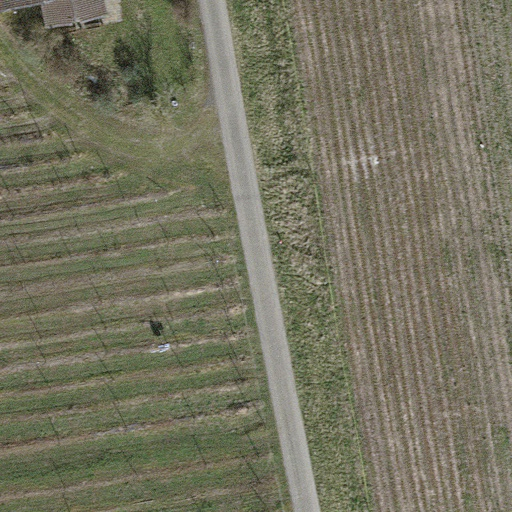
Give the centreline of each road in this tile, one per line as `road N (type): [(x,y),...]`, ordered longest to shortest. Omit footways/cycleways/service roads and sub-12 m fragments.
road 1 (residential): [(310,511),(211,0)]
road 2 (track): [(240,144),(155,153),(52,105),(0,44)]
